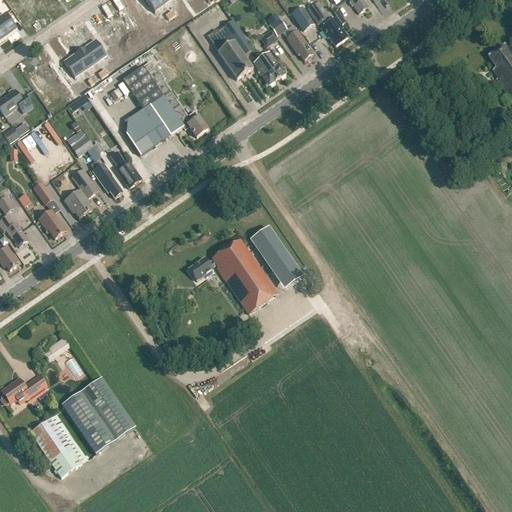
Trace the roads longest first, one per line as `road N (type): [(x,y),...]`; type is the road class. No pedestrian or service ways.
road 1 (tertiary): [(0,303),(434,0)]
road 2 (residential): [(0,70),(101,0)]
